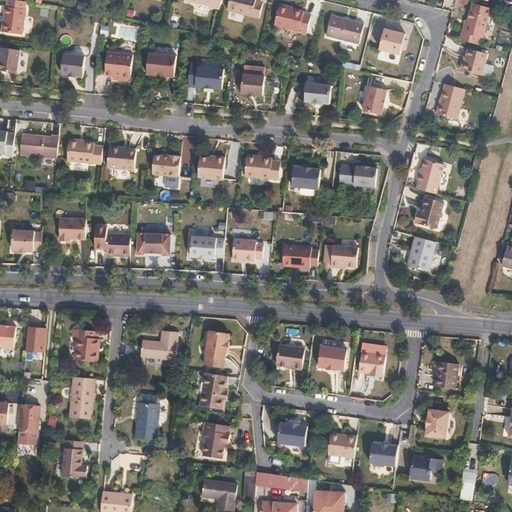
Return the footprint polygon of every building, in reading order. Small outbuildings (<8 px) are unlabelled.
[(8,0),(7,6),(6,6),(3,32),(22,35),(26,9),(27,1),(19,0),(8,0)] [(220,11),(222,0),(187,0),(187,3),(220,11)] [(230,0),(228,9),(239,12),(240,0),(230,0)] [(240,0),(239,12),(261,18),(264,3),(257,0),(240,0)] [(467,20),(461,40),(479,45),(481,38),(484,39),(492,8),(475,3),(470,21),(467,20)] [(304,11),(281,5),(276,25),(308,33),(312,15),(304,13),(304,11)] [(364,25),(332,16),(326,38),(358,46),(364,25)] [(403,56),(410,35),(388,28),(382,49),(403,56)] [(488,52),(472,47),(467,62),(465,62),(462,70),(481,76),(488,52)] [(21,50),(4,48),(2,62),(0,61),(0,68),(1,69),(0,71),(18,73),(21,50)] [(135,55),(110,53),(107,76),(133,79),(135,55)] [(175,77),(178,56),(150,53),(148,75),(175,77)] [(71,78),(74,56),(65,56),(64,75),(71,76),(71,78)] [(86,57),(74,56),(71,78),(77,78),(77,76),(85,77),(86,57)] [(189,86),(215,89),(223,89),(225,71),(191,67),(189,86)] [(245,68),(245,75),(265,77),(266,69),(245,68)] [(245,75),(244,75),(242,94),(248,94),(249,96),(256,97),(257,95),(264,96),(264,94),(266,78),(266,77),(265,77),(245,75)] [(283,79),(266,78),(264,94),(274,95),(274,93),(282,94),(283,79)] [(333,86),(308,83),(307,101),(312,102),(313,104),(324,106),(324,103),(332,103),(333,86)] [(459,121),(468,90),(448,85),(439,115),(459,121)] [(389,91),(371,87),(365,112),(384,115),(389,91)] [(8,130),(0,129),(0,151),(6,152),(5,155),(15,156),(17,133),(8,132),(8,130)] [(58,159),(61,136),(25,132),(23,155),(58,159)] [(103,165),(104,147),(94,146),(94,142),(71,139),(69,161),(103,165)] [(112,170),(121,170),(123,151),(114,149),(112,170)] [(123,151),(121,170),(138,172),(139,154),(127,152),(127,151),(123,151)] [(172,156),(156,154),(154,173),(181,176),(182,155),(172,154),(172,156)] [(200,178),(215,179),(218,158),(217,157),(216,160),(201,159),(200,178)] [(247,178),(281,181),(282,163),(274,162),(274,159),(248,157),(247,178)] [(218,158),(215,179),(224,180),(226,158),(218,158)] [(420,188),(438,194),(446,165),(428,160),(420,188)] [(294,188),(319,190),(321,171),(313,170),(313,168),(303,167),(303,168),(296,168),(294,188)] [(341,185),(377,189),(379,170),(372,170),(372,168),(366,167),(365,169),(343,167),(341,185)] [(26,190),(38,189),(37,180),(26,180),(26,190)] [(6,200),(14,200),(14,192),(6,192),(6,200)] [(446,203),(429,197),(425,212),(419,210),(417,222),(440,228),(446,203)] [(88,222),(88,219),(63,218),(62,240),(72,240),(73,238),(87,239),(88,222)] [(87,239),(87,244),(97,244),(98,226),(98,223),(88,222),(87,239)] [(108,256),(109,256),(112,234),(108,234),(108,227),(98,226),(97,244),(97,250),(108,250),(108,256)] [(35,249),(43,249),(44,232),(36,232),(36,229),(13,228),(13,250),(20,250),(20,252),(29,252),(29,250),(35,250),(35,249)] [(112,234),(109,256),(131,257),(132,235),(112,234)] [(164,256),(173,257),(174,239),(165,238),(165,235),(139,234),(138,254),(145,255),(145,252),(163,253),(164,256)] [(200,259),(204,260),(207,237),(193,236),(192,257),(200,257),(200,259)] [(207,237),(204,260),(208,260),(208,258),(216,259),(217,257),(224,258),(226,239),(207,237)] [(431,272),(439,242),(419,237),(410,267),(431,272)] [(232,258),(255,260),(255,258),(263,258),(264,243),(256,242),(256,240),(234,238),(232,258)] [(312,265),(320,266),(321,251),(313,251),(313,247),(285,245),(283,266),(312,268),(312,265)] [(334,263),(335,245),(327,245),(326,262),(334,263)] [(360,247),(335,245),(334,263),(333,267),(341,268),(341,266),(358,266),(360,247)] [(502,269),(511,271),(511,249),(508,249),(502,269)] [(0,325),(0,347),(15,349),(16,327),(0,325)] [(46,352),(47,328),(28,326),(26,350),(46,352)] [(76,360),(98,362),(100,338),(96,338),(97,331),(74,328),(73,337),(78,337),(76,360)] [(204,365),(224,368),(226,352),(229,353),(230,341),(228,340),(230,332),(210,328),(204,365)] [(140,367),(175,370),(178,342),(161,340),(160,353),(142,350),(140,367)] [(287,367),(290,347),(281,346),(278,366),(287,367)] [(338,371),(342,349),(323,346),(320,368),(327,369),(327,371),(337,372),(337,371),(338,371)] [(306,350),(290,347),(287,367),(304,370),(306,350)] [(349,350),(342,349),(338,371),(346,372),(349,350)] [(375,376),(385,377),(388,356),(364,353),(362,371),(376,374),(375,376)] [(438,387),(458,390),(461,365),(441,363),(438,387)] [(228,377),(205,373),(203,382),(205,382),(201,406),(222,410),(225,400),(228,401),(229,392),(226,391),(228,377)] [(96,379),(75,378),(71,417),(92,420),(96,379)] [(140,403),(161,405),(161,399),(159,396),(143,394),(141,396),(140,403)] [(10,403),(0,402),(0,423),(8,424),(10,403)] [(136,439),(158,441),(161,405),(140,403),(136,439)] [(41,407),(21,405),(18,445),(37,447),(41,407)] [(428,437),(448,440),(451,413),(431,410),(430,418),(429,418),(428,429),(429,429),(428,437)] [(278,444),(306,448),(309,428),(299,427),(299,424),(289,422),(288,425),(281,424),(278,444)] [(227,435),(229,427),(206,423),(203,436),(207,436),(204,456),(221,459),(223,445),(227,446),(229,436),(227,435)] [(342,459),(346,438),(333,436),(330,457),(342,459)] [(359,440),(346,438),(342,459),(356,461),(359,440)] [(84,443),(67,441),(63,477),(87,480),(89,467),(82,466),(84,443)] [(377,466),(381,444),(375,443),(372,464),(375,464),(377,466)] [(400,447),(381,444),(377,466),(378,467),(384,468),(386,466),(398,467),(400,447)] [(441,474),(442,461),(413,457),(410,480),(428,482),(429,476),(432,476),(432,473),(441,474)] [(464,468),(462,499),(475,499),(476,468),(464,468)] [(257,485),(258,472),(246,471),(244,500),(256,501),(257,485)] [(258,472),(257,485),(265,486),(266,473),(258,472)] [(485,482),(494,487),(499,477),(490,472),(485,482)] [(267,474),(266,473),(265,486),(272,487),(273,474),(267,474)] [(309,492),(309,480),(284,476),(273,474),(272,487),(285,489),(309,492)] [(218,510),(234,511),(235,511),(239,485),(205,480),(203,496),(220,498),(218,510)] [(315,505),(307,504),(306,511),(342,511),(343,509),(337,509),(337,505),(346,505),(346,492),(324,491),(324,498),(316,497),(315,505)] [(132,511),(135,496),(105,493),(103,511),(132,511)] [(297,511),(299,504),(263,502),(262,511),(297,511)]
